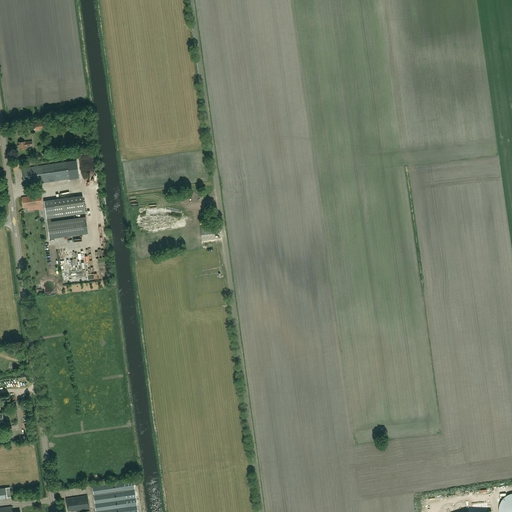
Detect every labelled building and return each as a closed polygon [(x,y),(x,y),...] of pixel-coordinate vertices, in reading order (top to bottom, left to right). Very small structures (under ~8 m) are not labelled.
[(25,141),(18,142),(19,145),(18,145),(18,149),(19,149),(27,148),(27,147),(32,146),(32,141),(25,142),(25,141)] [(77,160),(67,162),(69,178),(79,177),(77,160)] [(22,168),(24,185),(69,178),(67,162),(22,168)] [(21,198),(23,207),(42,205),(41,195),(21,198)] [(44,201),(46,219),(51,218),(85,213),(82,196),(44,201)] [(88,233),(86,218),(51,223),(51,222),(51,218),(46,219),(49,239),(88,233)] [(201,275),(202,288),(211,286),(209,273),(201,275)] [(105,485),(105,484),(92,486),(95,511),(137,511),(133,481),(105,485)] [(511,511),(511,493),(508,495),(506,496),(503,498),(501,501),(500,503),(499,506),(499,509),(498,511),(511,511)] [(87,495),(66,499),(67,511),(71,510),(71,511),(89,509),(87,495)]
